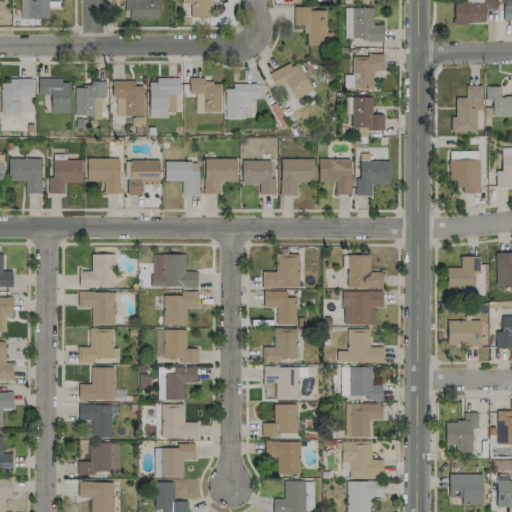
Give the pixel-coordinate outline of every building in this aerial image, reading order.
[(17,0),(18,18),(48,17),(48,6),(58,6),(57,0),(17,0)] [(157,17),(157,0),(124,0),(124,18),(157,17)] [(181,0),(181,3),(189,3),(189,16),(210,17),(210,0),(181,0)] [(452,23),(484,24),(484,9),(496,9),(496,0),(482,0),(482,3),(452,2),(452,23)] [(511,22),(511,0),(502,0),(502,22),(511,22)] [(372,8),(343,7),(343,39),(381,40),(382,25),(371,25),(372,8)] [(325,8),(293,8),(293,25),(304,24),(304,45),(331,44),(330,32),(325,32),(325,8)] [(371,87),(371,70),(382,70),(382,55),(351,55),(350,77),(343,77),(342,86),(371,87)] [(286,82),(294,98),(309,91),(293,60),(267,73),(275,87),(286,82)] [(194,112),(219,111),(219,82),(203,83),(203,77),(187,77),(188,93),(194,93),(194,112)] [(0,82),(0,112),(18,112),(18,104),(30,103),(30,78),(7,78),(7,82),(0,82)] [(68,112),(67,78),(36,79),(36,95),(48,94),(49,112),(68,112)] [(147,79),(148,117),(166,117),(166,111),(174,111),(173,94),(178,94),(178,78),(147,79)] [(104,96),(104,80),(88,81),(88,86),(72,86),(73,116),(99,116),(99,96),(104,96)] [(114,115),(141,115),(142,85),(133,85),(133,80),(110,80),(110,97),(115,97),(114,115)] [(224,118),(243,118),(243,100),(255,99),(254,83),(231,84),(232,89),(223,89),(224,118)] [(475,131),(475,109),(481,109),(481,85),(464,85),(464,97),(454,97),(454,117),(450,117),(450,131),(475,131)] [(511,116),(511,94),(499,94),(499,86),(484,86),(484,100),(490,100),(491,117),(511,116)] [(350,127),(356,127),(356,135),(365,136),(365,130),(381,130),(382,114),(371,114),(371,97),(351,97),(350,127)] [(511,147),(500,147),(500,170),(495,170),(495,186),(508,186),(508,177),(511,177),(511,147)] [(385,184),(385,161),(368,161),(368,153),(358,152),(358,179),(354,178),(354,195),(370,195),(370,183),(385,184)] [(447,179),(455,179),(455,187),(462,187),(462,192),(477,193),(478,152),(474,152),(474,159),(448,158),(447,179)] [(40,192),(39,158),(6,158),(7,180),(23,180),(23,193),(40,192)] [(85,180),(103,181),(102,193),(117,193),(118,158),(85,158),(85,180)] [(235,181),(235,159),(203,158),(202,193),(219,193),(219,181),(235,181)] [(312,158),(279,159),(280,195),(295,194),(295,181),(313,181),(312,158)] [(349,158),(316,158),(317,182),(333,181),(334,194),(350,194),(349,158)] [(62,193),(63,182),(80,182),(80,159),(51,159),(51,177),(46,177),(46,193),(62,193)] [(139,195),(139,182),(157,183),(158,160),(125,159),(124,194),(139,195)] [(258,194),(272,193),(271,159),(240,160),(241,183),(258,183),(258,194)] [(180,194),(196,195),(196,161),(163,161),(163,180),(181,181),(180,194)] [(511,251),(494,251),(494,285),(511,285),(511,251)] [(11,270),(0,270),(0,253),(0,285),(10,286),(11,270)] [(77,287),(113,286),(113,253),(89,254),(90,270),(77,270),(77,287)] [(297,253),(274,254),(275,271),(260,271),(260,287),(298,287),(297,253)] [(183,254),(150,254),(151,287),(196,286),(195,271),(183,271),(183,254)] [(345,286),(380,287),(380,271),(368,271),(368,255),(346,254),(345,286)] [(459,267),(445,267),(445,288),(471,288),(472,256),(459,256),(459,267)] [(285,291),(262,290),(262,306),(275,307),(274,324),(294,324),(294,297),(285,297),(285,291)] [(113,292),(76,291),(76,307),(90,307),(89,325),(112,325),(113,292)] [(180,295),(162,295),(162,324),(184,324),(185,306),(196,306),(196,292),(180,291),(180,295)] [(341,291),(341,324),(372,324),(373,307),(380,307),(381,291),(341,291)] [(0,331),(4,331),(4,317),(11,317),(10,296),(0,296),(0,331)] [(494,348),(511,347),(511,315),(500,315),(500,331),(494,331),(494,348)] [(446,320),(445,345),(478,346),(479,320),(446,320)] [(88,346),(76,346),(75,362),(93,362),(93,357),(116,357),(116,347),(111,347),(111,329),(88,328),(88,346)] [(295,358),(295,329),(272,328),(272,346),(261,346),(260,362),(279,362),(279,358),(295,358)] [(162,360),(197,360),(196,348),(185,348),(185,329),(162,329),(162,360)] [(335,361),(380,362),(380,342),(366,341),(367,329),(346,329),(345,351),(336,350),(335,361)] [(0,378),(11,379),(11,362),(3,362),(3,342),(0,341),(0,378)] [(112,366),(89,367),(89,383),(76,384),(77,400),(113,399),(112,366)] [(156,367),(156,400),(182,399),(182,382),(195,382),(195,366),(156,367)] [(296,399),(297,366),(262,366),(261,382),(274,382),(274,398),(296,399)] [(370,366),(339,367),(339,396),(365,395),(365,400),(381,400),(380,384),(370,384),(370,366)] [(0,411),(0,409),(11,409),(11,393),(0,392),(0,411)] [(295,433),(295,404),(272,403),(272,423),(261,423),(260,436),(276,436),(276,432),(295,433)] [(380,403),(344,403),(343,436),(368,437),(368,419),(379,419),(380,403)] [(110,404),(77,404),(76,420),(90,420),(90,436),(109,437),(110,404)] [(159,437),(194,437),(194,422),(183,421),(183,404),(160,404),(159,437)] [(494,443),(510,444),(509,452),(511,452),(511,416),(511,410),(495,410),(494,443)] [(444,444),(454,444),(454,452),(470,452),(470,428),(476,428),(476,412),(462,412),(462,421),(443,421),(444,444)] [(0,468),(10,469),(10,453),(0,452),(0,445),(0,436),(0,468)] [(298,474),(298,441),(263,441),(263,457),(275,457),(275,473),(298,474)] [(339,441),(340,470),(348,470),(348,478),(380,477),(380,459),(370,459),(369,441),(339,441)] [(117,472),(117,442),(87,442),(88,460),(75,461),(75,473),(117,472)] [(152,448),(153,476),(181,476),(181,459),(193,459),(193,443),(176,443),(176,447),(152,448)] [(480,473),(447,474),(447,498),(460,497),(460,504),(481,504),(480,473)] [(511,479),(508,480),(508,474),(495,474),(495,506),(511,505),(511,479)] [(0,511),(2,511),(3,496),(10,496),(10,478),(0,477),(0,511)] [(303,511),(303,480),(282,481),(282,498),(271,498),(271,511),(303,511)] [(111,511),(112,482),(77,481),(76,498),(89,498),(88,511),(111,511)] [(304,509),(312,510),(312,481),(304,481),(304,509)] [(345,511),(368,511),(368,497),(380,496),(380,481),(345,481),(345,511)] [(153,508),(161,508),(160,511),(185,511),(186,500),(172,500),(172,482),(153,482),(153,508)]
